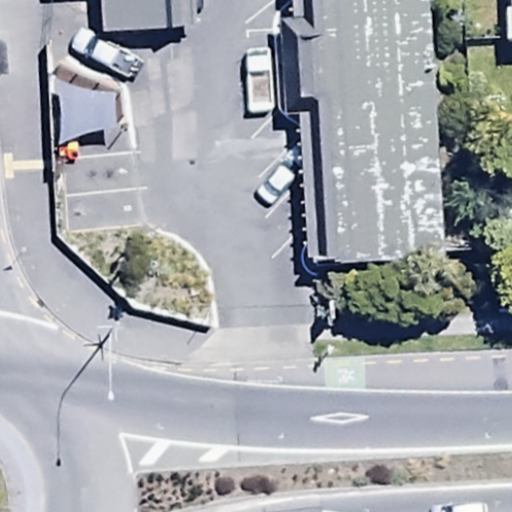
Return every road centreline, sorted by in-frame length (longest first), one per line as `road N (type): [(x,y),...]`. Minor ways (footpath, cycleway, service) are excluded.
road 1 (trunk): [(35,398),(262,427),(511,420)]
road 2 (trunk): [(35,398),(68,441),(82,511)]
